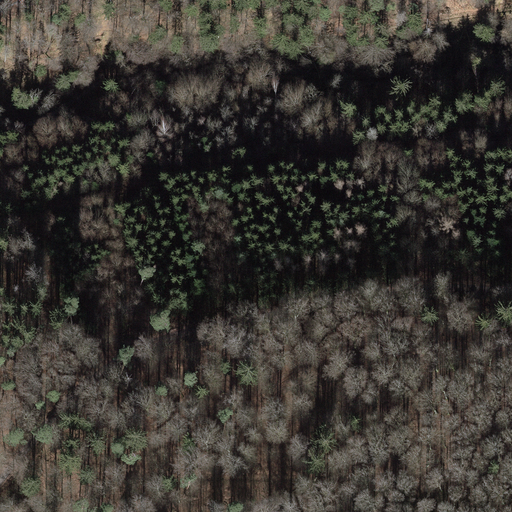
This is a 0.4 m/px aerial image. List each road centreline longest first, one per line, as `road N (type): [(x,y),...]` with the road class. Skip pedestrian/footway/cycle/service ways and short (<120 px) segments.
road 1 (track): [(511,289),(414,290),(238,316),(165,336),(120,356),(0,475)]
road 2 (track): [(0,240),(52,206),(155,176),(511,145)]
